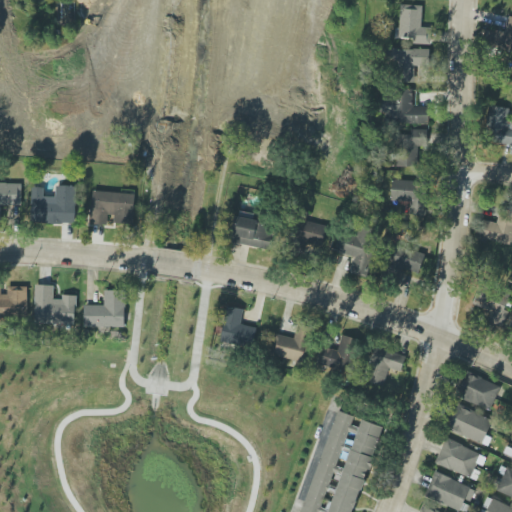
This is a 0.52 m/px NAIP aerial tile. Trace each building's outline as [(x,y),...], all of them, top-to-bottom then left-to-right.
[(422,5),(400,4),(399,38),(413,39),(413,44),(431,45),(431,28),(421,27),(422,5)] [(392,49),(391,82),(414,82),(415,65),(429,66),(429,50),(392,49)] [(429,124),(429,107),(412,106),(413,90),(390,89),(389,106),(385,106),(384,122),(429,124)] [(493,133),(493,143),(511,144),(511,131),(511,107),(489,106),(487,133),(493,133)] [(426,130),(410,129),(410,135),(396,134),(396,167),(417,167),(418,146),(426,147),(426,130)] [(408,215),(425,216),(426,181),(392,181),(391,201),(408,201),(408,215)] [(0,183),(0,206),(22,206),(21,183),(0,183)] [(76,186),(56,186),(56,197),(44,197),(44,188),(32,187),(31,223),(76,224),(76,186)] [(135,194),(92,191),(90,224),(107,225),(108,215),(114,215),(114,223),(133,224),(135,194)] [(497,223),(480,220),(477,239),(511,244),(511,209),(499,208),(497,223)] [(271,248),(273,222),(236,220),(234,245),(271,248)] [(328,224),(298,221),(296,241),(325,243),(328,224)] [(367,277),(378,236),(338,225),(331,250),(355,257),(351,273),(367,277)] [(399,276),(402,268),(418,275),(426,255),(396,243),(385,270),(399,276)] [(75,325),(76,297),(53,297),(54,285),(35,285),(34,324),(75,325)] [(7,287),(7,294),(1,294),(1,287),(0,286),(0,319),(27,320),(27,287),(7,287)] [(487,322),(504,327),(509,311),(505,310),(509,296),(478,286),(473,306),(490,311),(487,322)] [(125,328),(126,291),(104,290),(104,305),(84,305),(83,327),(125,328)] [(256,328),(240,324),(244,310),(228,306),(220,340),(251,348),(256,328)] [(267,354),(305,363),(314,327),(298,323),(294,338),(272,333),(267,354)] [(317,365),(353,373),(360,340),(341,336),(338,350),(321,346),(317,365)] [(401,372),(405,357),(377,348),(367,381),(383,386),(389,368),(401,372)] [(500,385),(465,373),(456,397),(491,410),(500,385)] [(494,421),(457,405),(447,429),(484,445),(494,421)] [(353,511),(382,426),(362,420),(359,427),(351,425),(354,416),(334,410),(300,511),(353,511)] [(479,473),(477,472),(484,454),(444,439),(435,464),(476,480),(479,473)] [(511,449),(506,447),(503,455),(511,459),(511,449)] [(496,491),(511,498),(511,469),(507,467),(496,491)] [(424,496),(462,511),(472,487),(434,472),(424,496)] [(511,511),(511,508),(487,497),(482,507),(487,509),(485,511),(511,511)]
